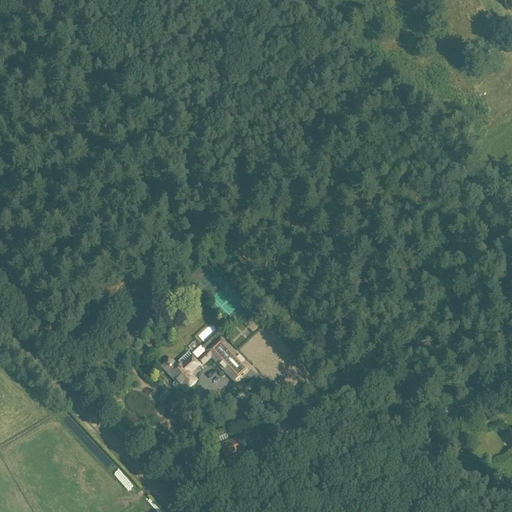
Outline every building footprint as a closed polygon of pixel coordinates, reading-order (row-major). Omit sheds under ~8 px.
[(206,351),(197,360),(203,366),(211,359),(234,383),(250,368),(221,337),(219,338),(216,335),(203,347),(206,351)] [(95,338),(86,347),(92,352),(101,344),(95,338)] [(170,358),(161,367),(184,392),(196,381),(190,374),(201,365),(189,353),(179,362),(182,366),(180,368),(170,358)] [(267,398),(273,392),(262,381),(256,386),(267,398)] [(227,432),(217,436),(220,445),(225,459),(243,452),(238,438),(230,441),(227,432)]
